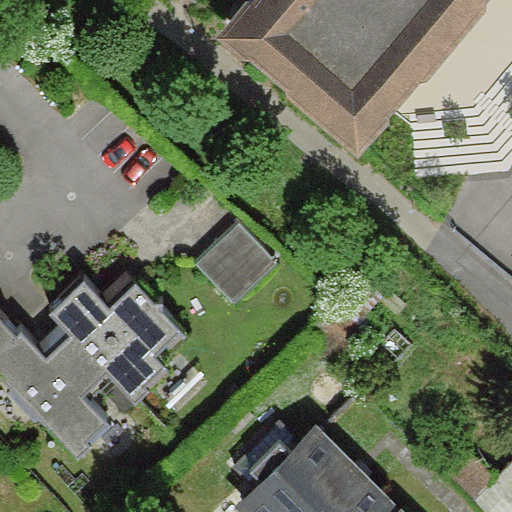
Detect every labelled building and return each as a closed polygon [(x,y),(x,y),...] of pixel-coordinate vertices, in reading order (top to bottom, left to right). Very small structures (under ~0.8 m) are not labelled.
[(511,0),(257,0),(233,30),(357,136),(470,0),(511,0)] [(240,219),(198,259),(236,299),(278,260),(240,219)] [(52,303),(73,326),(107,362),(137,393),(150,381),(145,376),(166,357),(155,346),(181,321),(137,274),(110,299),(85,272),(52,303)] [(311,329),(340,358),(379,319),(350,290),(311,329)] [(0,344),(17,327),(0,308),(0,344)] [(82,386),(107,362),(73,326),(47,350),(21,323),(17,327),(0,344),(0,365),(78,449),(92,436),(87,431),(107,413),(82,386)] [(362,466),(318,422),(302,438),(281,417),(236,463),(257,483),(243,498),(257,511),(374,511),(391,495),(362,466)] [(511,511),(511,460),(499,474),(464,440),(442,463),(493,511),(511,511)]
